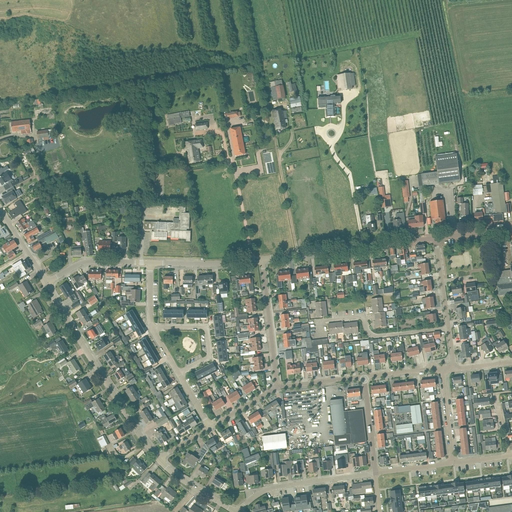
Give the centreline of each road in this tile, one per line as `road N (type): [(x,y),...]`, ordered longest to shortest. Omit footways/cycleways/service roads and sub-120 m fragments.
road 1 (residential): [(158,458),(46,282)]
road 2 (tertiary): [(261,258),(434,237)]
road 3 (residential): [(448,328),(373,336),(357,316),(320,320),(322,338)]
road 4 (residential): [(237,511),(274,486),(375,472)]
road 5 (residential): [(277,387),(261,258)]
